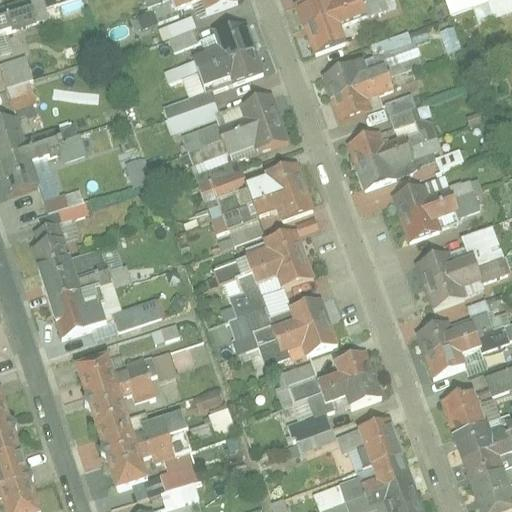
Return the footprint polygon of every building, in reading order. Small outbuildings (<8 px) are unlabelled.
[(157,0),(137,0),(138,0),(143,11),(159,3),(157,0)] [(237,10),(233,0),(172,0),(177,14),(203,6),(207,19),(237,10)] [(329,0),(310,0),(293,6),(311,58),(347,46),(342,32),(363,25),(354,0),(333,8),(329,0)] [(0,38),(37,27),(30,6),(0,15),(0,38)] [(186,21),(155,31),(159,43),(170,40),(173,49),(193,42),(186,21)] [(263,80),(247,29),(212,40),(216,54),(195,61),(202,84),(228,76),(233,89),(263,80)] [(357,66),(322,78),(340,130),(376,118),(371,104),(392,97),(383,73),(362,80),(357,66)] [(290,146),(274,95),(239,106),(243,121),(222,127),(229,151),(255,143),(260,156),(290,146)] [(18,120),(0,125),(0,177),(7,199),(39,189),(33,168),(65,157),(57,131),(25,141),(18,120)] [(381,135),(347,147),(364,199),(401,186),(396,173),(416,166),(408,141),(386,149),(381,135)] [(436,175),(460,166),(455,152),(431,161),(436,175)] [(316,215),(300,164),(265,175),(269,190),(248,196),(256,220),(282,212),(286,225),(316,215)] [(429,187),(394,199),(412,251),(448,238),(443,225),(464,218),(455,193),(434,201),(429,187)] [(314,285),(298,234),(263,245),(268,260),(247,266),(254,290),(280,281),(284,295),(314,285)] [(66,242),(29,253),(57,344),(106,330),(94,288),(81,292),(66,242)] [(451,256),(416,268),(434,319),(470,307),(465,294),(486,287),(477,262),(456,269),(451,256)] [(340,354),(324,303),(289,314),(294,328),(273,335),(280,358),(306,350),(310,363),(340,354)] [(451,326),(416,338),(434,390),(470,377),(466,364),(486,357),(478,332),(456,340),(451,326)] [(174,327),(149,335),(153,347),(178,339),(174,327)] [(388,406),(372,355),(337,366),(342,381),(321,387),(328,411),(354,403),(358,416),(388,406)] [(104,361),(73,373),(85,403),(116,392),(104,361)] [(488,401),(511,391),(511,368),(480,380),(488,401)] [(116,392),(85,403),(90,419),(96,434),(127,423),(116,392)] [(38,511),(1,395),(0,395),(0,511),(38,511)] [(475,395),(441,407),(477,511),(511,511),(511,497),(501,465),(511,461),(511,456),(506,438),(492,443),(475,395)] [(227,410),(205,417),(213,440),(234,433),(227,410)] [(426,511),(393,421),(361,433),(379,483),(365,488),(373,510),(387,505),(390,511),(426,511)] [(127,423),(96,434),(107,465),(138,453),(127,423)] [(224,459),(240,453),(234,440),(219,446),(224,459)] [(138,453),(107,465),(118,495),(150,484),(138,453)] [(154,479),(162,493),(154,498),(161,511),(167,511),(187,501),(169,470),(154,479)] [(267,507),(268,511),(282,511),(279,502),(267,507)]
